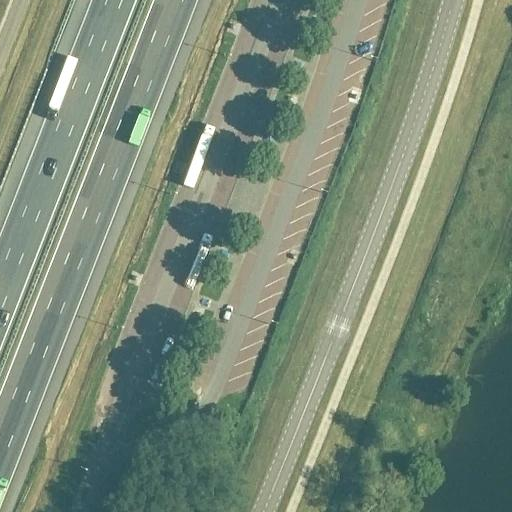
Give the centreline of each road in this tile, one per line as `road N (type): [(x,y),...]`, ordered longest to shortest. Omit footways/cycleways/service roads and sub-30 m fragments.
road 1 (unclassified): [(263,511),(399,163),(452,0)]
road 2 (motorway): [(0,450),(177,0)]
road 3 (motorway): [(114,0),(0,292)]
